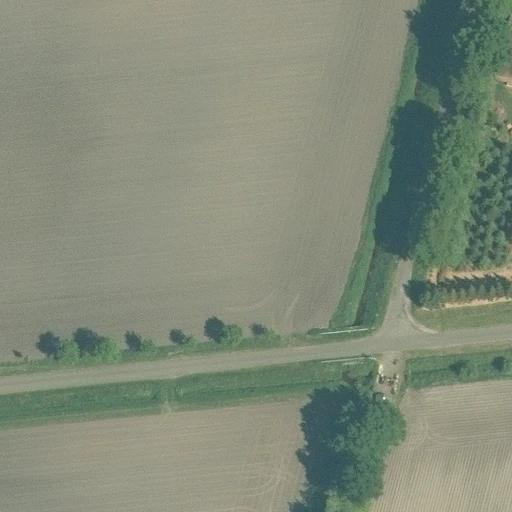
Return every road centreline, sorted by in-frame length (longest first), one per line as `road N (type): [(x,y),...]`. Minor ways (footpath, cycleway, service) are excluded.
road 1 (residential): [(0,385),(395,345)]
road 2 (unclassified): [(395,345),(397,293),(473,0)]
